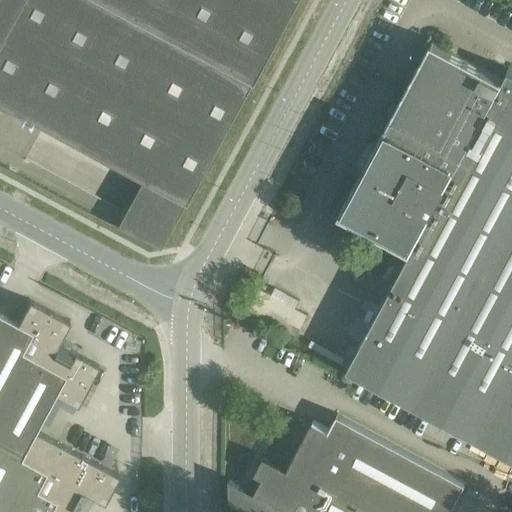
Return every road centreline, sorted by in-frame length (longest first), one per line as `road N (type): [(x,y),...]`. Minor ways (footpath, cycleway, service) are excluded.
road 1 (unclassified): [(346,0),(205,261)]
road 2 (unclassified): [(185,511),(189,296)]
road 3 (unclassified): [(0,208),(140,282),(189,296)]
